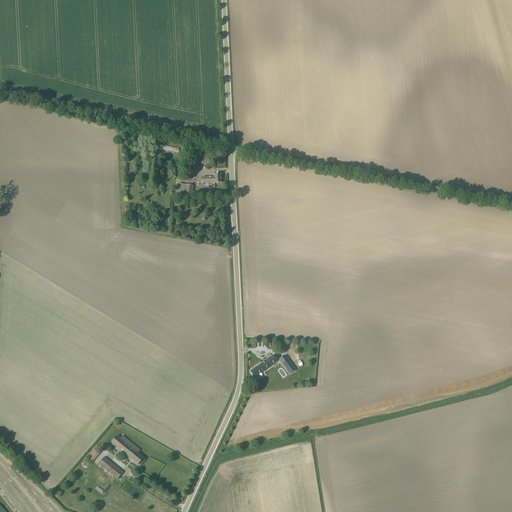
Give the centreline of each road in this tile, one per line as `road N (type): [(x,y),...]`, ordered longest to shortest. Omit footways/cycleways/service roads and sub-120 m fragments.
road 1 (tertiary): [(185,511),(240,382),(231,147)]
road 2 (unclassified): [(231,147),(511,200)]
road 3 (tertiary): [(231,147),(224,0)]
